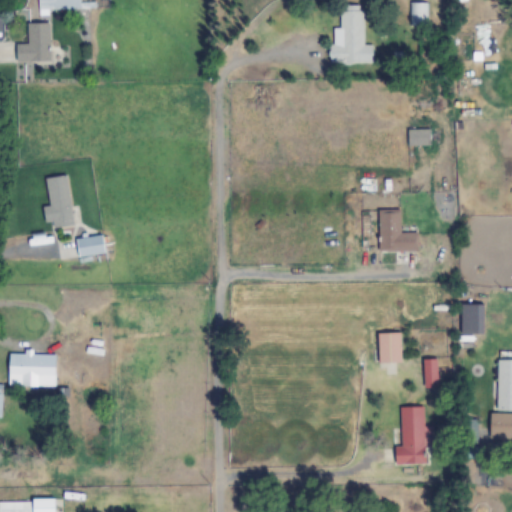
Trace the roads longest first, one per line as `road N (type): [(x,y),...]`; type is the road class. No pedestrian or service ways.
road 1 (residential): [(217,511),(213,193)]
road 2 (residential): [(292,0),(252,19),(214,75),(213,193)]
road 3 (residential): [(364,461),(336,477),(218,479)]
road 4 (residential): [(360,274),(219,276)]
